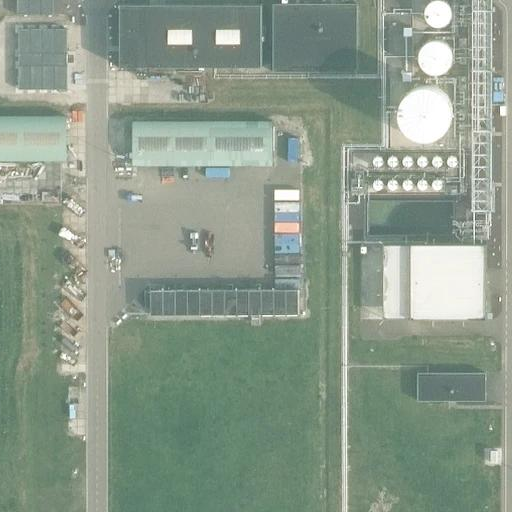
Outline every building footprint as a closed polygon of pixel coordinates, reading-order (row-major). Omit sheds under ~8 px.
[(54,0),(17,0),(17,18),(55,17),(54,0)] [(450,18),(450,15),(450,13),(449,11),(448,8),(447,7),(445,5),(443,4),(441,3),(438,3),(436,3),(434,3),(431,4),(429,6),(428,7),(426,10),(426,12),(425,14),(425,16),(426,19),(426,21),(428,23),(429,25),(431,26),(434,27),(436,28),(438,28),(441,28),(443,27),(445,26),(447,24),(448,22),(449,20),(450,18)] [(261,67),(261,5),(120,5),(120,68),(261,67)] [(357,72),(357,5),(274,5),(273,71),(357,72)] [(388,58),(412,59),(415,16),(391,14),(388,58)] [(68,31),(20,31),(19,90),(68,91),(68,31)] [(450,60),(451,57),(450,54),(449,51),(448,48),(446,45),(444,43),(441,42),(438,41),(435,40),(432,41),(429,41),(426,43),(423,44),(421,47),(419,49),(418,52),(418,55),(418,58),(418,61),(419,64),(421,67),(423,69),(426,71),(429,72),(432,73),(435,73),(438,73),(441,72),(444,70),(446,68),(448,66),(449,63),(450,60)] [(205,78),(119,78),(119,103),(205,103),(205,78)] [(452,117),(453,112),(452,107),(451,102),(449,98),(445,94),(442,91),(437,88),(432,87),(427,86),(422,86),(417,87),(413,89),(409,92),(405,96),(402,100),(400,105),(400,110),(400,115),(400,120),(402,125),(405,129),(409,133),(413,136),(417,138),(422,139),(427,139),(432,138),(437,137),(442,134),(445,131),(449,127),(451,122),(452,117)] [(66,121),(0,120),(0,160),(66,161),(66,121)] [(273,122),(133,121),(133,166),(273,167),(273,122)] [(278,230),(278,262),(301,262),(302,230),(278,230)] [(487,320),(487,245),(383,246),(383,319),(487,320)] [(299,291),(151,292),(151,317),(299,316),(299,291)] [(485,401),(486,374),(418,374),(418,401),(485,401)]
